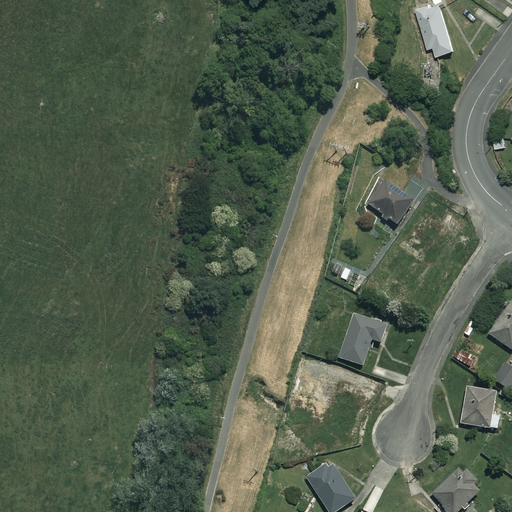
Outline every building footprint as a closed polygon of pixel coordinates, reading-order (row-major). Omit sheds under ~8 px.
[(511,13),(511,7),(501,0),(471,0),(505,24),(511,13)] [(454,52),(440,7),(432,9),(432,6),(417,11),(431,59),(454,52)] [(369,205),(382,215),(380,218),(387,223),(389,220),(396,225),(413,202),(386,182),(369,205)] [(450,228),(427,211),(404,243),(431,263),(442,248),(437,245),(450,228)] [(511,299),(488,334),(511,350),(511,299)] [(342,315),(332,311),(325,329),(335,333),(342,315)] [(386,326),(354,315),(339,359),(363,367),(372,341),(380,344),(386,326)] [(323,362),(305,357),(291,400),(301,403),(303,396),(312,398),(323,362)] [(511,386),(511,368),(504,364),(495,381),(510,390),(511,386)] [(358,384),(338,378),(327,411),(321,409),(315,426),(331,431),(332,427),(350,433),(360,403),(353,401),(358,384)] [(497,393),(467,387),(461,424),(497,430),(500,417),(493,416),(497,393)] [(332,460),(306,477),(328,511),(338,511),(357,500),(332,460)] [(492,469),(479,466),(476,478),(489,481),(492,469)] [(432,493),(446,511),(454,511),(481,492),(464,469),(432,493)] [(372,511),(384,491),(376,486),(363,509),(367,511),(372,511)] [(299,490),(287,490),(287,501),(298,502),(299,490)]
